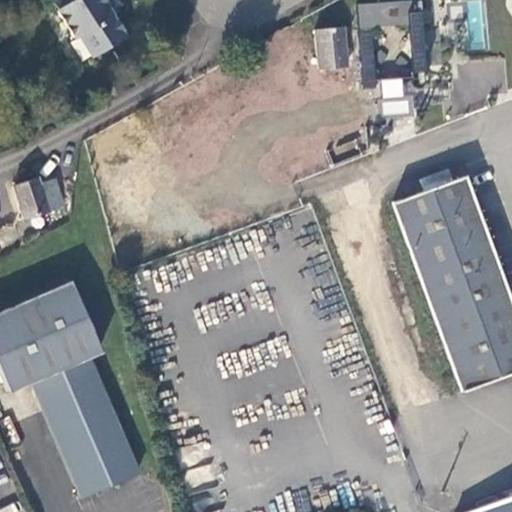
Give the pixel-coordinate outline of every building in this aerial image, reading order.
[(49,0),(56,10),(72,0),(49,0)] [(101,0),(72,0),(56,10),(73,38),(77,35),(90,57),(124,36),(109,12),(102,0),(101,0)] [(109,12),(114,10),(108,0),(101,0),(102,0),(109,12)] [(405,76),(378,78),(374,26),(410,23),(414,71),(429,70),(423,0),(389,0),(358,2),(364,86),(378,85),(379,98),(406,96),(405,76)] [(467,0),(466,49),(483,49),(484,0),(467,0)] [(318,71),(346,68),(342,28),(314,31),(318,71)] [(462,392),(511,373),(511,307),(464,176),(393,202),(462,392)] [(63,205),(54,179),(39,184),(37,178),(13,186),(24,220),(31,218),(30,222),(32,227),(35,228),(40,229),(44,226),(46,221),(45,216),(42,214),(63,205)] [(99,352),(69,283),(0,312),(0,376),(7,392),(30,382),(80,499),(137,474),(87,357),(99,352)] [(511,511),(511,496),(468,511),(511,511)]
